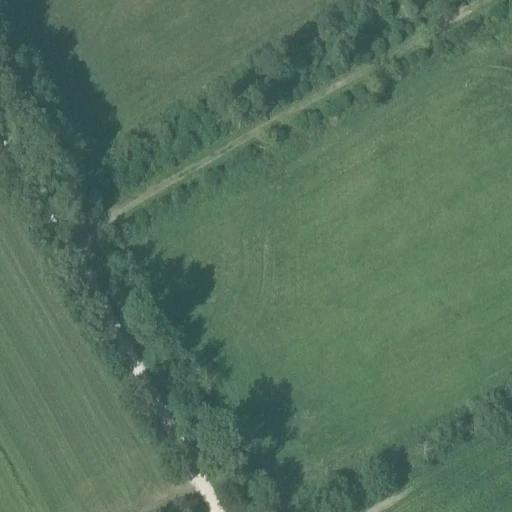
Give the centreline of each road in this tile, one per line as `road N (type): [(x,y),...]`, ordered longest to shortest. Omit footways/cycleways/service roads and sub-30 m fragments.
road 1 (track): [(66,243),(473,0)]
road 2 (track): [(218,511),(66,243)]
road 3 (track): [(66,243),(0,128)]
